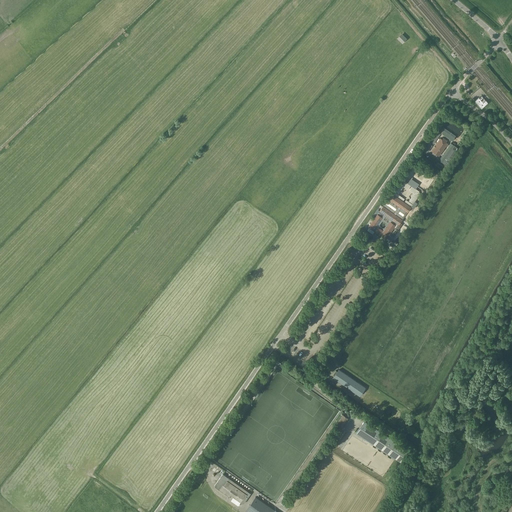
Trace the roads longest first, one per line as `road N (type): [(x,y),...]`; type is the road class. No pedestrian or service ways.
road 1 (unclassified): [(158,511),(450,93)]
road 2 (unknown): [(295,348),(310,351),(339,309),(371,257),(362,247)]
road 3 (unknown): [(295,348),(362,247)]
